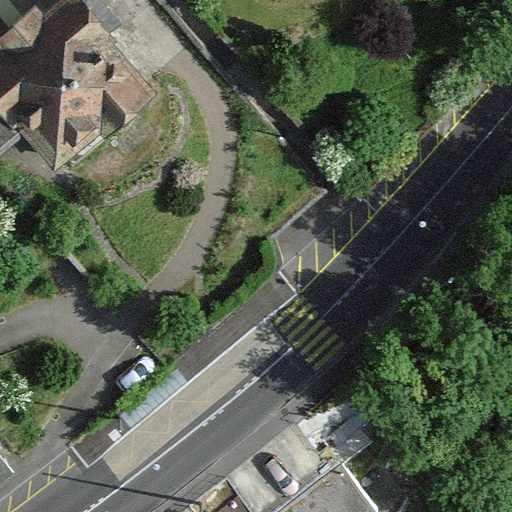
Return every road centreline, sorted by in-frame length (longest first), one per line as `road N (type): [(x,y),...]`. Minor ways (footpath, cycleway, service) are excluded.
road 1 (tertiary): [(87,511),(307,334),(511,105)]
road 2 (unknown): [(129,0),(194,82),(212,119),(216,161),(199,222),(146,303),(105,346)]
road 3 (unknown): [(105,346),(45,435),(39,457),(59,511)]
road 4 (unknown): [(0,336),(60,312),(82,321),(105,346)]
